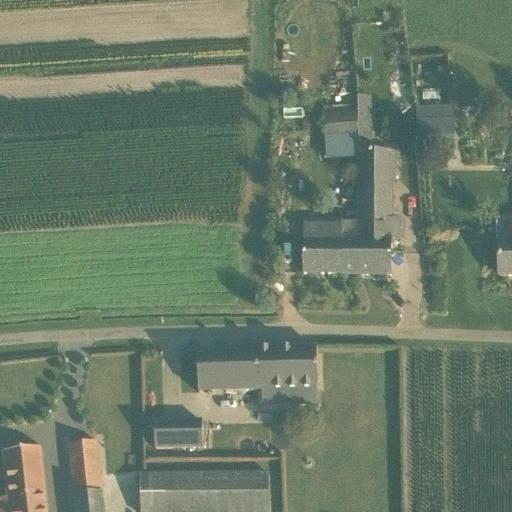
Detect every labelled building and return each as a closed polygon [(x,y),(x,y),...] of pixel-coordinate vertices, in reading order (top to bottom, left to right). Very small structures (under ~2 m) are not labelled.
[(358,138),(356,105),(324,107),(326,140),(358,138)] [(417,143),(455,141),(453,107),(416,109),(417,143)] [(356,242),(356,276),(391,276),(391,241),(390,242),(390,227),(391,227),(391,176),(391,155),(361,155),(361,227),(361,242),(356,242)] [(306,242),(304,242),(304,276),(356,276),(356,242),(354,242),(355,224),(341,224),(341,227),(306,226),(306,242)] [(511,242),(499,243),(499,277),(511,277),(511,242)] [(318,391),(318,369),(317,349),(198,353),(199,394),(318,391)] [(155,423),(155,450),(203,449),(203,423),(155,423)] [(70,446),(76,511),(105,511),(99,443),(70,446)] [(47,511),(39,450),(3,454),(9,511),(47,511)] [(269,511),(269,474),(140,477),(140,511),(269,511)]
